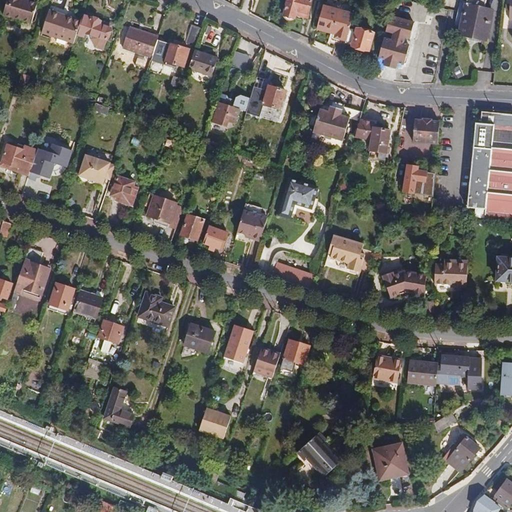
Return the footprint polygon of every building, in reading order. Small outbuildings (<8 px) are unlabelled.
[(7,0),(3,14),(13,17),(15,20),(20,22),(23,20),(31,23),(38,3),(27,0),(7,0)] [(104,10),(106,0),(91,0),(90,6),(104,10)] [(287,0),(283,16),(294,19),(295,15),(297,11),(308,14),(311,0),(287,0)] [(466,0),(459,36),(485,41),(492,10),(484,8),(480,7),(481,0),(466,0)] [(76,36),(81,21),(62,15),(64,10),(51,5),(49,10),(42,33),(74,44),(76,36)] [(324,6),(317,29),(334,33),(334,31),(337,31),(336,34),(335,38),(347,41),(350,29),(354,15),(324,6)] [(81,21),(76,36),(85,38),(85,35),(93,37),(91,41),(95,47),(104,50),(111,28),(102,24),(102,22),(83,15),(81,21)] [(391,40),(384,37),(378,58),(375,70),(377,71),(378,68),(383,69),(384,66),(384,64),(396,67),(397,63),(404,65),(409,44),(404,43),(406,37),(409,39),(414,22),(393,17),(390,16),(385,32),(393,34),(391,40)] [(192,25),(185,44),(196,48),(203,29),(192,25)] [(130,27),(123,48),(152,58),(159,37),(130,27)] [(347,41),(346,43),(351,45),(350,46),(370,51),(375,34),(355,28),(355,30),(350,29),(347,41)] [(250,42),(240,37),(234,58),(244,61),(250,42)] [(171,44),(166,62),(184,67),(189,50),(171,44)] [(195,51),(189,68),(211,76),(217,59),(195,51)] [(21,74),(19,80),(28,83),(30,76),(21,74)] [(174,76),(169,90),(180,94),(184,80),(174,76)] [(269,86),(263,105),(280,110),(286,91),(269,86)] [(69,102),(72,96),(63,93),(61,100),(69,102)] [(90,101),(72,96),(69,102),(88,108),(90,101)] [(328,111),(320,109),(313,133),(343,142),(345,132),(349,134),(347,143),(353,145),(355,137),(360,121),(362,112),(344,107),(345,104),(332,99),(330,106),(343,110),(341,115),(328,111)] [(96,103),(93,110),(107,115),(110,107),(96,103)] [(239,110),(218,103),(213,117),(220,119),(218,124),(223,126),(226,127),(228,122),(234,124),(239,110)] [(343,110),(330,106),(328,111),(341,115),(343,110)] [(153,121),(167,126),(170,119),(156,113),(155,115),(153,121)] [(486,212),(486,216),(511,218),(511,116),(482,113),(481,127),(494,129),(486,212)] [(213,117),(211,122),(207,135),(224,142),(223,126),(218,124),(220,119),(213,117)] [(413,143),(437,145),(439,122),(414,120),(413,143)] [(374,123),(360,121),(355,137),(371,140),(369,151),(379,153),(378,159),(385,160),(386,154),(388,147),(390,131),(373,128),(374,123)] [(481,127),(476,127),(475,129),(468,210),(486,212),(494,129),(481,127)] [(207,135),(205,141),(200,154),(209,158),(215,145),(224,149),(226,143),(224,142),(207,135)] [(226,143),(224,149),(234,153),(236,146),(226,143)] [(66,167),(72,150),(54,144),(51,152),(38,148),(38,150),(30,172),(29,176),(28,178),(35,180),(38,172),(41,173),(40,175),(49,178),(52,167),(61,165),(66,167)] [(14,167),(30,172),(38,150),(25,146),(24,150),(7,145),(0,165),(0,166),(13,171),(14,167)] [(88,150),(80,176),(103,184),(105,179),(106,176),(111,178),(115,165),(110,164),(112,158),(88,150)] [(407,166),(403,191),(422,194),(424,182),(425,182),(426,171),(418,170),(418,167),(407,166)] [(14,167),(13,171),(29,176),(30,172),(14,167)] [(118,177),(112,195),(116,197),(128,201),(133,185),(134,182),(118,177)] [(277,214),(289,217),(293,202),(311,208),(314,197),(317,188),(289,179),(277,214)] [(347,197),(350,189),(351,186),(343,184),(340,194),(347,197)] [(139,187),(133,185),(128,201),(127,205),(132,207),(139,187)] [(155,195),(148,217),(169,224),(176,202),(155,195)] [(127,205),(128,201),(116,197),(115,201),(127,205)] [(246,204),(238,233),(246,235),(252,237),(252,239),(261,242),(268,218),(260,215),(262,210),(246,204)] [(188,215),(181,235),(198,241),(205,220),(188,215)] [(155,220),(154,223),(168,228),(169,224),(155,220)] [(10,224),(3,222),(0,230),(0,234),(6,237),(10,224)] [(209,227),(204,243),(211,245),(216,247),(222,249),(228,233),(209,227)] [(361,253),(363,244),(333,235),(330,246),(334,247),(331,258),(348,263),(346,269),(360,273),(366,255),(361,253)] [(43,253),(35,251),(31,264),(24,262),(14,292),(41,300),(49,273),(38,269),(39,266),(43,253)] [(511,258),(498,258),(496,281),(511,281),(511,258)] [(455,287),(466,287),(467,262),(444,261),(444,265),(435,265),(435,283),(451,283),(455,283),(455,287)] [(272,277),(311,290),(314,276),(277,264),(272,277)] [(393,272),(382,276),(390,298),(405,293),(423,299),(423,296),(425,296),(426,274),(404,270),(394,274),(393,272)] [(0,280),(0,300),(1,301),(2,297),(7,299),(12,284),(0,280)] [(56,283),(49,304),(68,310),(75,289),(56,283)] [(80,291),(73,311),(97,319),(104,298),(80,291)] [(14,293),(9,307),(14,308),(19,294),(14,293)] [(159,297),(147,293),(138,317),(168,327),(175,307),(161,302),(157,301),(159,297)] [(424,301),(423,317),(432,318),(434,302),(424,301)] [(104,321),(99,337),(105,339),(112,341),(118,344),(124,327),(104,321)] [(191,324),(184,346),(208,354),(215,332),(191,324)] [(234,324),(223,358),(243,365),(254,331),(234,324)] [(108,353),(112,341),(105,339),(101,351),(108,353)] [(304,365),(310,346),(289,340),(281,368),(293,372),(296,362),(304,365)] [(273,377),(278,360),(272,358),(273,355),(270,355),(269,357),(264,355),(259,372),(273,377)] [(377,356),(373,378),(397,383),(402,360),(377,356)] [(438,364),(437,376),(442,376),(441,382),(459,383),(459,375),(469,375),(469,364),(469,359),(438,357),(438,364)] [(410,361),(408,383),(436,386),(436,384),(437,376),(438,364),(410,361)] [(511,362),(502,362),(500,389),(511,389),(511,362)] [(469,375),(468,389),(481,389),(481,364),(469,364),(469,375)] [(12,401),(11,402),(15,404),(22,385),(18,384),(14,394),(12,401)] [(127,392),(115,388),(104,418),(129,427),(134,415),(120,410),(127,392)] [(12,401),(14,394),(3,389),(0,396),(12,401)] [(479,411),(485,416),(492,408),(486,402),(479,411)] [(216,436),(224,439),(231,416),(225,414),(222,415),(217,414),(216,411),(209,409),(202,431),(210,434),(210,436),(214,437),(216,436)] [(86,417),(71,410),(66,426),(80,432),(86,417)] [(451,413),(434,424),(439,431),(456,420),(451,413)] [(496,417),(493,421),(499,426),(502,422),(496,417)] [(92,437),(95,429),(83,425),(80,432),(92,437)] [(92,437),(92,438),(97,440),(101,431),(95,429),(92,437)] [(324,477),(342,461),(325,442),(327,440),(320,432),(297,452),(305,461),(307,459),(324,477)] [(442,458),(460,472),(480,448),(462,433),(442,458)] [(373,449),(378,476),(407,469),(402,443),(373,449)] [(170,455),(172,448),(161,445),(159,451),(170,455)] [(378,476),(380,481),(408,474),(407,469),(378,476)] [(173,477),(163,472),(162,475),(160,479),(170,484),(172,480),(173,477)] [(216,482),(218,476),(208,473),(204,486),(213,490),(214,488),(216,482)] [(37,475),(35,481),(52,488),(54,481),(37,475)] [(509,507),(510,507),(511,503),(511,482),(507,479),(495,498),(498,499),(509,507)] [(216,482),(214,488),(232,496),(234,490),(216,482)] [(232,496),(231,498),(250,506),(252,501),(244,498),(245,494),(234,490),(232,496)] [(498,511),(502,507),(498,505),(495,503),(485,496),(474,511),(475,511),(498,511)] [(502,507),(506,511),(509,507),(498,499),(495,503),(498,505),(502,507)] [(103,501),(98,511),(116,511),(119,507),(103,501)]
